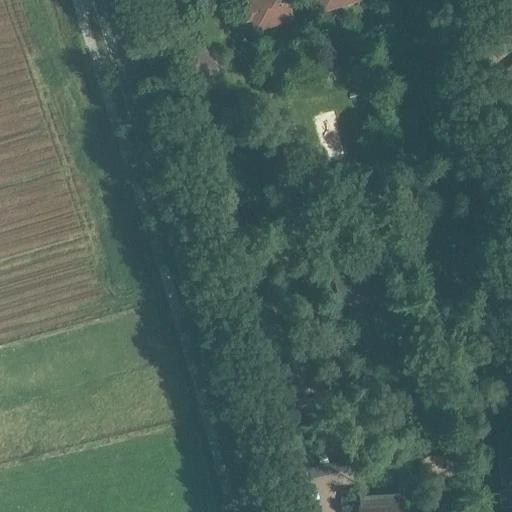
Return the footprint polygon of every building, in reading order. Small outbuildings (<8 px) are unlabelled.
[(242,0),(245,9),(241,10),(245,23),(249,22),(253,34),(293,22),(290,9),(292,9),(291,6),(311,0),(314,0),(314,1),(317,0),(321,13),(361,2),(360,0),(242,0)] [(202,44),(174,61),(192,89),(220,71),(202,44)] [(415,59),(402,65),(415,96),(421,110),(452,96),(432,51),(415,59)] [(227,202),(255,195),(259,194),(248,148),(216,156),(227,202)] [(434,243),(434,250),(437,257),(442,262),(450,265),(457,263),(463,259),(467,252),(467,245),(464,238),(459,233),(452,231),(444,232),(438,236),(434,243)] [(375,275),(334,284),(342,311),(382,301),(375,275)] [(484,363),(484,380),(511,380),(511,356),(511,332),(494,331),(494,363),(484,363)] [(319,364),(275,374),(287,418),(330,406),(320,363),(319,364)] [(299,430),(281,435),(290,470),(292,477),(292,478),(310,473),(299,430)] [(508,491),(499,492),(501,510),(511,508),(511,459),(500,460),(502,483),(502,485),(502,486),(507,485),(508,491)] [(411,511),(411,492),(359,495),(360,511),(411,511)]
